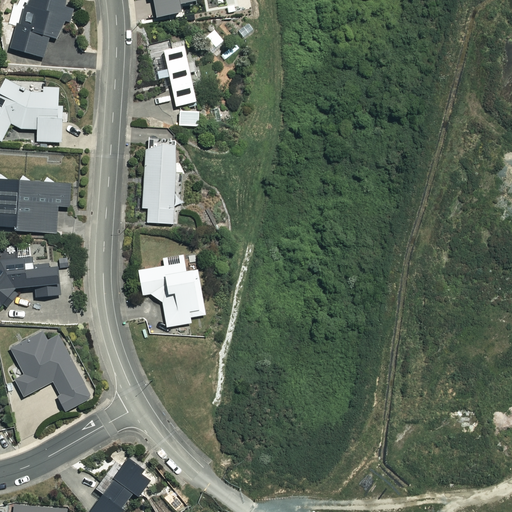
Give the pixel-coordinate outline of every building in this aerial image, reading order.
[(65,0),(29,0),(23,22),(18,21),(11,48),(45,57),(50,36),(59,38),(64,19),(70,21),(73,7),(64,5),(65,0)] [(152,0),(156,16),(180,11),(178,3),(192,0),(152,0)] [(223,41),(211,23),(202,29),(214,47),(223,41)] [(195,101),(183,44),(163,49),(175,105),(195,101)] [(31,90),(3,77),(0,83),(0,139),(2,141),(11,123),(22,128),(37,128),(37,141),(63,142),(63,105),(58,105),(58,86),(42,86),(42,91),(31,90)] [(198,110),(179,110),(179,126),(199,126),(198,110)] [(175,144),(145,143),(142,208),(148,208),(147,222),(173,223),(174,203),(182,203),(182,196),(173,196),(175,144)] [(71,182),(0,177),(0,225),(15,226),(15,230),(55,232),(57,205),(70,206),(71,182)] [(183,253),(177,254),(179,262),(138,269),(142,295),(150,293),(163,302),(167,327),(191,323),(190,317),(205,314),(197,268),(186,270),(183,253)] [(34,256),(0,257),(0,303),(2,301),(8,305),(17,293),(12,289),(15,285),(34,284),(35,296),(60,294),(57,263),(34,265),(34,256)] [(58,333),(47,338),(44,331),(11,347),(24,374),(14,379),(23,396),(51,382),(65,410),(90,397),(58,333)] [(143,469),(129,458),(88,511),(119,511),(135,492),(138,495),(150,480),(140,472),(143,469)]
